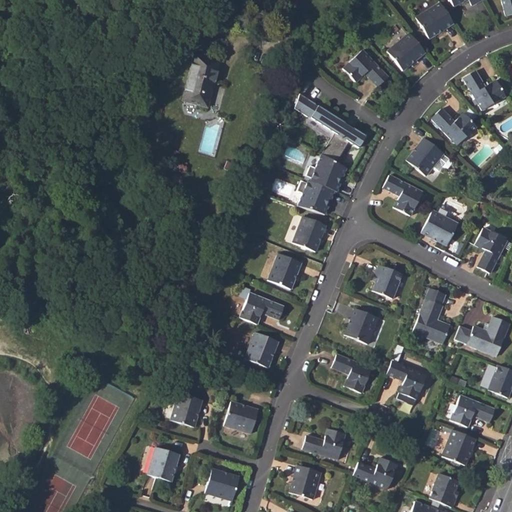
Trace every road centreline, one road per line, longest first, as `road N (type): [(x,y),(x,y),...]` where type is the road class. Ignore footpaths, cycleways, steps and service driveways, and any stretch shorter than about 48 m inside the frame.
road 1 (residential): [(511,304),(353,223)]
road 2 (residential): [(353,223),(287,385)]
road 3 (residential): [(511,37),(459,62),(396,131)]
road 4 (residential): [(287,385),(248,511)]
road 5 (unclassified): [(396,131),(332,92),(298,59)]
